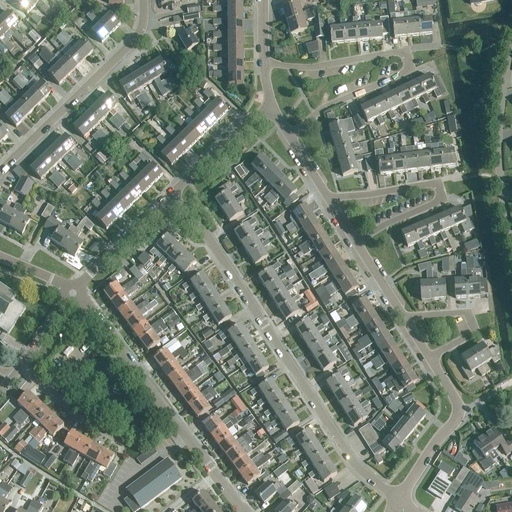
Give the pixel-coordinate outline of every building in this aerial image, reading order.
[(26,15),(36,6),(30,0),(20,0),(16,5),(26,15)] [(41,1),(41,0),(30,0),(36,6),(37,5),(47,16),(51,12),(44,6),(45,5),(41,1)] [(415,0),(417,9),(435,7),(434,0),(415,0)] [(379,16),(388,15),(387,2),(379,2),(379,16)] [(286,23),(313,15),(311,10),(304,13),(304,14),(301,15),(298,4),(282,9),(286,23)] [(188,15),(201,12),(199,5),(187,8),(188,15)] [(107,10),(97,7),(95,12),(103,16),(106,13),(107,10)] [(228,21),(242,21),(242,8),(228,8),(228,21)] [(70,17),(79,27),(85,21),(76,12),(70,17)] [(418,21),(419,36),(432,35),(431,20),(423,21),(423,16),(421,16),(420,12),(415,12),(416,21),(418,21)] [(0,20),(0,23),(9,32),(19,43),(23,39),(16,33),(17,32),(13,28),(18,23),(8,13),(0,20)] [(93,24),(97,20),(90,13),(86,17),(93,24)] [(418,21),(416,21),(408,22),(408,13),(403,14),(404,23),(405,22),(407,38),(419,36),(418,21)] [(37,25),(42,22),(35,14),(31,18),(37,25)] [(184,22),(199,19),(198,14),(183,16),(184,22)] [(100,24),(111,35),(120,25),(110,15),(100,24)] [(313,15),(286,23),(290,36),(306,31),(303,21),(306,20),(307,22),(314,20),(313,15)] [(322,27),(321,15),(315,16),(315,19),(315,28),(314,28),(315,39),(325,38),(324,27),(322,27)] [(405,22),(404,23),(396,23),(395,15),(390,15),(391,24),(392,24),(394,39),(407,38),(405,22)] [(368,26),(369,41),(382,40),(381,25),(371,26),(370,17),(365,17),(366,26),(368,26)] [(368,26),(366,26),(358,27),(357,18),(353,19),(354,27),(355,27),(356,43),(369,41),(368,26)] [(355,27),(354,27),(346,28),(345,20),(340,20),(341,29),(342,29),(344,44),(356,43),(355,27)] [(228,34),(243,34),(242,21),(228,21),(228,34)] [(342,29),(341,29),(333,29),(332,21),(327,21),(328,34),(330,34),(331,45),(344,44),(342,29)] [(0,40),(2,39),(9,32),(0,23),(0,40)] [(101,44),(111,35),(100,24),(91,34),(101,44)] [(187,52),(197,46),(192,37),(198,33),(194,27),(188,31),(189,33),(179,39),(187,52)] [(35,44),(41,39),(33,31),(28,36),(35,44)] [(60,36),(84,61),(93,52),(83,42),(78,46),(64,32),(60,36)] [(228,47),(243,47),(243,34),(228,34),(228,47)] [(76,69),(84,61),(60,36),(56,39),(71,53),(66,58),(76,69)] [(7,42),(3,45),(10,53),(13,49),(7,42)] [(310,52),(319,50),(318,42),(308,44),(310,52)] [(228,60),(243,60),(243,47),(228,47),(228,60)] [(76,69),(66,58),(61,63),(55,57),(47,49),(43,52),(67,77),(76,69)] [(59,86),(67,77),(43,52),(39,56),(48,65),(53,70),(48,75),(59,86)] [(33,66),(39,61),(33,54),(27,60),(33,66)] [(150,66),(158,80),(175,69),(169,61),(163,65),(160,60),(150,66)] [(228,73),(243,73),(243,60),(228,60),(228,73)] [(161,83),(158,80),(150,66),(141,72),(149,86),(154,82),(163,97),(167,94),(161,83)] [(143,89),(149,86),(141,72),(130,79),(138,92),(141,96),(140,96),(147,107),(152,104),(143,89)] [(243,73),(228,73),(228,86),(243,86),(243,73)] [(17,78),(26,87),(30,83),(21,74),(17,78)] [(430,79),(429,76),(417,82),(424,96),(426,95),(433,92),(437,99),(441,97),(440,94),(444,92),(437,76),(430,79)] [(171,77),(165,81),(168,86),(172,91),(177,87),(174,82),(171,77)] [(203,90),(207,84),(197,77),(193,84),(203,90)] [(22,90),(26,87),(17,78),(13,81),(22,90)] [(134,95),(138,92),(130,79),(119,86),(127,99),(134,95)] [(161,83),(167,94),(172,91),(165,81),(161,83)] [(430,102),(426,95),(424,96),(417,82),(406,87),(413,101),(415,100),(422,97),(425,104),(430,102)] [(31,92),(42,103),(50,94),(40,84),(31,92)] [(419,108),(415,100),(413,101),(406,87),(395,93),(401,107),(403,106),(410,102),(414,110),(419,108)] [(33,111),(23,101),(18,105),(4,91),(0,94),(9,103),(14,109),(25,120),(33,111)] [(208,111),(218,121),(227,112),(206,91),(203,94),(209,101),(209,102),(213,106),(208,111)] [(33,111),(42,103),(31,92),(23,101),(33,111)] [(138,92),(134,95),(143,109),(147,107),(140,96),(141,96),(138,92)] [(407,113),(403,106),(401,107),(395,93),(383,98),(390,112),(392,111),(399,108),(402,115),(407,113)] [(16,128),(25,120),(14,109),(9,103),(0,94),(0,101),(5,107),(6,106),(11,112),(6,118),(16,128)] [(99,103),(109,114),(118,106),(108,95),(99,103)] [(396,119),(392,111),(390,112),(383,98),(372,104),(379,118),(381,117),(388,113),(391,120),(396,119)] [(200,110),(204,106),(198,99),(193,103),(200,110)] [(101,122),(109,114),(99,103),(90,112),(101,122)] [(384,124),(381,117),(379,118),(372,104),(360,109),(367,123),(377,119),(380,126),(384,124)] [(195,116),(188,109),(184,113),(191,120),(195,116)] [(209,130),(218,121),(208,111),(198,120),(209,130)] [(92,131),(101,122),(90,112),(82,120),(92,131)] [(365,127),(360,116),(353,120),(358,131),(365,127)] [(182,129),(186,124),(179,117),(175,122),(182,129)] [(450,135),(456,134),(454,117),(447,118),(450,135)] [(119,130),(122,127),(113,118),(110,121),(119,130)] [(83,139),(92,131),(82,120),(73,129),(83,139)] [(199,139),(209,130),(198,120),(189,129),(199,139)] [(347,137),(346,134),(344,127),(352,125),(351,120),(343,122),(343,124),(328,128),(332,141),(347,137)] [(0,143),(8,136),(5,133),(8,130),(1,122),(0,123),(0,143)] [(173,138),(177,134),(170,127),(165,131),(173,138)] [(190,149),(199,139),(189,129),(180,138),(190,149)] [(96,135),(105,144),(109,140),(100,130),(96,135)] [(350,149),(350,147),(347,139),(356,137),(355,132),(346,134),(347,137),(332,141),(335,153),(350,149)] [(101,147),(105,144),(96,135),(93,138),(101,147)] [(163,147),(167,143),(160,136),(156,140),(163,147)] [(428,154),(426,155),(419,156),(417,144),(418,144),(417,139),(416,140),(416,136),(413,136),(414,148),(413,148),(414,156),(415,156),(417,171),(430,170),(428,154)] [(56,145),(79,169),(83,165),(70,152),(75,148),(64,137),(56,145)] [(180,158),(190,149),(180,138),(170,148),(180,158)] [(354,161),(353,159),(351,151),(359,149),(358,144),(350,147),(350,149),(335,153),(339,165),(354,161)] [(440,153),(442,168),(455,167),(453,151),(444,152),(443,144),(438,145),(439,153),(440,153)] [(75,172),(79,169),(56,145),(47,154),(58,164),(63,159),(75,172)] [(440,153),(439,153),(431,154),(430,146),(425,146),(426,155),(428,154),(430,170),(442,168),(440,153)] [(171,167),(180,158),(170,148),(161,157),(171,167)] [(415,156),(414,156),(406,157),(405,149),(400,149),(401,158),(403,158),(405,173),(417,171),(415,156)] [(403,158),(401,158),(394,159),(393,150),(388,151),(389,159),(390,159),(392,175),(405,173),(403,158)] [(390,159),(389,159),(383,160),(382,152),(375,153),(376,161),(378,161),(380,176),(392,175),(390,159)] [(102,165),(107,161),(100,153),(95,158),(102,165)] [(53,169),(58,164),(47,154),(39,162),(49,173),(52,176),(61,185),(66,181),(57,172),(56,172),(53,169)] [(145,165),(149,161),(142,154),(138,158),(145,165)] [(354,161),(339,165),(343,177),(357,173),(355,163),(363,161),(361,156),(353,159),(354,161)] [(248,188),(271,166),(263,157),(252,168),(257,173),(245,184),(248,188)] [(367,173),(374,171),(371,157),(364,159),(367,173)] [(40,181),(49,173),(39,162),(30,170),(40,181)] [(136,174),(139,170),(133,163),(128,167),(136,174)] [(143,174),(153,185),(162,176),(152,165),(143,174)] [(269,185),(280,175),(271,166),(248,188),(251,193),(263,180),(269,185)] [(240,179),(245,175),(239,167),(234,170),(240,179)] [(99,171),(93,176),(98,181),(103,175),(99,171)] [(126,183),(130,179),(124,172),(119,176),(126,183)] [(144,194),(153,185),(143,174),(133,184),(144,194)] [(268,203),(288,183),(280,175),(269,185),(273,190),(270,193),(264,199),(268,203)] [(58,188),(61,185),(52,176),(49,179),(58,188)] [(26,199),(30,193),(34,185),(22,178),(14,192),(26,199)] [(117,192),(121,188),(114,181),(110,185),(117,192)] [(235,204),(234,202),(230,196),(238,191),(235,187),(233,188),(230,183),(215,192),(219,199),(215,201),(222,212),(235,204)] [(288,183),(268,203),(271,207),(280,197),(285,203),(283,205),(288,210),(291,207),(298,201),(293,195),(297,192),(288,183)] [(134,203),(144,194),(133,184),(124,193),(134,203)] [(76,190),(73,186),(68,191),(71,195),(76,190)] [(4,188),(0,200),(9,202),(12,191),(4,188)] [(108,202),(112,197),(105,190),(100,195),(108,202)] [(125,212),(134,203),(124,193),(115,202),(125,212)] [(235,204),(222,212),(229,223),(242,215),(237,206),(244,201),(242,198),(234,202),(235,204)] [(95,199),(91,203),(98,210),(102,207),(102,206),(95,199)] [(115,222),(125,212),(115,202),(105,211),(115,222)] [(0,223),(9,229),(21,208),(16,205),(12,212),(5,208),(0,217),(0,223)] [(47,221),(54,209),(48,205),(41,217),(47,221)] [(298,226),(300,225),(313,217),(306,207),(293,215),(291,217),(290,220),(292,224),(285,228),(288,232),(298,226)] [(21,208),(9,229),(22,236),(29,222),(20,217),(21,214),(23,216),(26,210),(21,208)] [(470,208),(461,212),(460,209),(448,214),(454,228),(456,227),(460,225),(464,234),(473,230),(470,208)] [(96,220),(106,231),(115,222),(105,211),(96,220)] [(459,235),(456,227),(454,228),(448,214),(436,219),(442,233),(444,232),(451,229),(454,237),(459,235)] [(306,235),(319,227),(313,217),(300,225),(298,226),(288,232),(291,237),(302,229),(306,235)] [(61,225),(50,218),(43,229),(54,236),(61,225)] [(74,258),(83,245),(76,240),(77,238),(81,233),(85,227),(90,232),(95,227),(86,218),(81,223),(76,230),(63,250),(74,258)] [(448,240),(444,232),(442,233),(436,219),(425,224),(431,238),(433,237),(440,234),(443,242),(448,240)] [(254,237),(253,235),(249,229),(256,224),(254,220),(246,225),(246,226),(234,234),(241,245),(254,237)] [(280,237),(286,234),(279,223),(273,227),(280,237)] [(436,245),(433,237),(431,238),(425,224),(413,229),(419,243),(421,242),(428,239),(431,247),(436,245)] [(63,250),(76,230),(71,227),(66,234),(60,229),(51,243),(63,250)] [(301,253),(326,237),(319,227),(306,235),(310,241),(298,248),(301,253)] [(425,250),(421,242),(419,243),(413,229),(401,234),(407,248),(417,244),(420,252),(425,250)] [(261,247),(260,246),(256,239),(263,235),(260,231),(253,235),(254,237),(241,245),(248,256),(261,247)] [(166,257),(176,246),(167,237),(157,248),(156,247),(149,254),(153,257),(159,250),(165,256),(166,257)] [(301,253),(297,255),(299,259),(315,250),(319,256),(332,247),(326,237),(313,245),(301,253)] [(468,252),(482,247),(479,239),(465,245),(468,252)] [(261,247),(248,256),(255,267),(268,258),(263,249),(270,245),(267,241),(260,246),(261,247)] [(175,266),(186,254),(176,246),(166,257),(165,256),(159,263),(162,266),(168,259),(174,264),(175,266)] [(314,273),(338,257),(332,247),(319,256),(323,261),(311,269),(314,273)] [(428,257),(425,250),(420,252),(418,252),(421,260),(428,257)] [(144,268),(145,266),(151,261),(144,254),(137,261),(144,268)] [(175,266),(174,264),(168,271),(170,274),(177,267),(185,274),(195,263),(186,254),(175,266)] [(332,276),(345,268),(338,257),(314,273),(309,276),(312,281),(314,280),(316,282),(327,274),(326,273),(329,271),(332,276)] [(277,281),(277,280),(272,273),(280,268),(278,264),(269,270),(270,271),(258,279),(265,290),(277,281)] [(433,301),(431,274),(431,270),(429,264),(417,267),(419,273),(426,271),(427,284),(420,284),(421,302),(433,301)] [(284,275),(292,270),(289,266),(282,271),(284,275)] [(455,300),(467,299),(466,266),(461,266),(461,272),(460,272),(461,281),(454,282),(455,300)] [(466,266),(467,299),(480,298),(478,280),(471,280),(471,272),(470,266),(466,266)] [(129,272),(135,279),(138,283),(143,278),(134,267),(129,272)] [(339,286),(351,278),(345,268),(332,276),(336,282),(324,289),(323,287),(315,292),(319,299),(327,294),(339,286)] [(285,292),(284,291),(279,284),(287,279),(288,280),(296,275),(292,270),(284,275),(277,280),(277,281),(265,290),(272,300),(285,292)] [(431,274),(433,301),(445,300),(444,282),(437,283),(437,274),(431,274)] [(197,294),(210,286),(203,275),(191,283),(190,282),(182,287),(184,291),(192,286),(196,293),(197,294)] [(327,294),(319,299),(323,306),(331,300),(329,298),(341,290),(348,301),(357,296),(354,291),(358,288),(351,278),(339,286),(327,294)] [(138,283),(135,279),(120,291),(112,280),(104,286),(108,291),(104,294),(111,304),(135,286),(138,283)] [(0,329),(8,335),(25,309),(13,301),(16,296),(0,285),(0,329)] [(118,314),(131,305),(127,299),(138,290),(135,286),(111,304),(118,314)] [(204,305),(217,297),(210,286),(197,294),(196,293),(189,298),(191,302),(199,297),(203,304),(204,305)] [(291,303),(290,301),(286,294),(294,289),(291,286),(284,291),(285,292),(272,300),(278,311),(291,303)] [(307,300),(312,296),(309,291),(303,294),(307,300)] [(291,303),(278,311),(285,322),(298,313),(293,305),(301,300),(298,296),(290,301),(291,303)] [(211,316),(224,308),(217,297),(204,305),(203,304),(196,309),(198,313),(206,308),(210,314),(211,316)] [(359,319),(372,310),(366,301),(361,303),(358,298),(350,304),(356,315),(345,322),(347,326),(359,319)] [(126,323),(150,306),(147,301),(135,310),(131,305),(118,314),(126,323)] [(304,308),(308,313),(312,311),(319,307),(315,301),(304,308)] [(133,333),(146,324),(141,318),(158,306),(155,302),(150,306),(126,323),(133,333)] [(211,316),(210,314),(203,319),(205,323),(213,318),(218,327),(231,318),(224,308),(211,316)] [(366,329),(378,321),(372,310),(359,319),(347,326),(350,330),(362,323),(366,329)] [(315,332),(314,331),(310,324),(318,319),(315,316),(307,321),(308,322),(295,330),(302,340),(315,332)] [(170,330),(181,323),(177,317),(166,325),(170,330)] [(343,320),(335,325),(339,331),(347,326),(345,322),(343,320)] [(140,343),(164,325),(161,321),(150,329),(146,324),(133,333),(140,343)] [(360,347),(385,331),(378,321),(366,329),(369,335),(357,342),(360,347)] [(164,325),(140,343),(148,353),(160,344),(156,338),(167,329),(164,325)] [(235,345),(248,337),(241,326),(228,334),(228,333),(220,338),(222,342),(230,337),(234,344),(235,345)] [(322,343),(321,341),(317,335),(324,330),(322,326),(314,331),(315,332),(302,340),(309,351),(322,343)] [(214,333),(211,328),(201,335),(204,340),(214,333)] [(378,349),(391,341),(385,331),(360,347),(363,351),(375,344),(378,349)] [(242,356),(254,348),(248,337),(235,345),(234,344),(226,349),(229,353),(237,348),(241,355),(242,356)] [(329,354),(328,352),(324,345),(331,340),(329,337),(321,341),(322,343),(309,351),(316,362),(329,354)] [(373,367),(398,351),(391,341),(378,349),(382,355),(371,362),(373,367)] [(337,349),(338,351),(346,363),(352,360),(342,345),(337,349)] [(471,352),(486,375),(491,372),(486,365),(491,361),(494,365),(500,361),(497,357),(499,356),(497,347),(493,350),(492,349),(486,353),(482,346),(471,352)] [(338,351),(337,349),(336,347),(328,352),(329,354),(316,362),(323,373),(336,364),(330,356),(338,351)] [(161,371),(173,361),(180,356),(185,352),(182,348),(170,357),(166,352),(154,361),(161,371)] [(248,367),(261,358),(254,348),(242,356),(241,355),(233,360),(236,363),(243,358),(248,365),(248,367)] [(391,370),(404,361),(398,351),(373,367),(376,371),(387,364),(391,370)] [(482,378),(486,375),(471,352),(461,359),(466,366),(461,369),(469,381),(474,378),(471,374),(477,371),(482,378)] [(248,367),(248,365),(240,370),(242,374),(250,369),(256,377),(268,369),(261,358),(248,367)] [(168,380),(180,371),(173,361),(161,371),(168,380)] [(386,387),(411,372),(404,361),(391,370),(395,375),(384,383),(386,387)] [(176,390),(200,372),(197,368),(184,376),(180,371),(168,380),(176,390)] [(346,387),(345,385),(341,379),(349,374),(346,370),(338,375),(339,376),(326,385),(333,396),(346,387)] [(374,377),(370,370),(365,373),(369,380),(374,377)] [(183,400),(195,391),(191,386),(198,380),(203,376),(200,372),(176,390),(183,400)] [(411,372),(386,387),(389,391),(395,388),(399,394),(404,390),(417,382),(411,372)] [(266,401),(278,392),(271,381),(259,390),(258,389),(251,394),(254,398),(261,393),(265,399),(266,401)] [(353,398),(352,396),(348,390),(355,385),(353,381),(345,385),(346,387),(333,396),(340,406),(353,398)] [(209,395),(214,391),(211,387),(199,396),(195,391),(183,400),(190,410),(209,395)] [(217,410),(225,404),(236,395),(232,390),(221,398),(213,404),(217,410)] [(209,395),(190,410),(198,420),(210,410),(205,404),(217,396),(214,391),(209,395)] [(272,411),(285,403),(278,392),(266,401),(265,399),(258,404),(260,408),(267,403),(271,410),(272,411)] [(360,408),(359,407),(355,401),(363,396),(360,392),(352,396),(353,398),(340,406),(347,417),(360,408)] [(17,423),(37,402),(28,393),(17,405),(22,410),(13,419),(17,423)] [(391,405),(394,401),(398,399),(395,394),(385,400),(389,407),(391,405)] [(413,400),(410,394),(401,400),(404,406),(413,400)] [(382,408),(376,399),(371,402),(377,411),(382,408)] [(405,417),(417,427),(425,418),(422,415),(426,410),(417,403),(413,408),(409,413),(394,401),(391,405),(397,411),(402,415),(405,417)] [(35,422),(46,410),(37,402),(17,423),(18,425),(21,427),(30,417),(35,422)] [(279,422),(292,414),(285,403),(272,411),(271,410),(264,415),(267,419),(274,414),(278,421),(279,422)] [(360,408),(347,417),(354,428),(367,419),(362,412),(370,407),(367,403),(359,407),(360,408)] [(394,414),(397,411),(391,405),(389,407),(388,409),(394,414)] [(44,430),(54,419),(46,410),(35,422),(40,426),(36,430),(35,429),(28,436),(34,440),(44,430)] [(279,422),(278,421),(271,426),(272,427),(273,429),(281,424),(285,431),(286,433),(287,432),(299,424),(292,414),(279,422)] [(211,438),(235,419),(232,415),(220,424),(216,418),(204,428),(211,438)] [(410,436),(417,427),(405,417),(402,415),(399,419),(402,421),(398,427),(410,436)] [(54,419),(44,430),(34,440),(40,446),(47,439),(45,437),(48,434),(53,438),(63,427),(54,419)] [(223,444),(231,438),(226,432),(238,423),(235,419),(211,438),(218,447),(223,444)] [(376,423),(383,429),(386,425),(379,420),(376,423)] [(379,433),(383,429),(376,423),(372,427),(379,433)] [(0,438),(1,439),(10,429),(4,424),(0,428),(0,438)] [(361,437),(373,431),(369,425),(358,432),(361,437)] [(7,445),(19,432),(13,427),(1,440),(7,445)] [(402,446),(410,436),(398,427),(394,431),(390,428),(386,433),(402,446)] [(484,437),(493,451),(499,447),(503,451),(502,451),(506,457),(511,452),(511,442),(511,441),(505,445),(494,430),(484,437)] [(365,442),(376,436),(373,431),(361,437),(365,442)] [(303,451),(316,443),(309,432),(305,434),(296,441),(295,440),(288,445),(290,448),(297,443),(302,450),(303,451)] [(402,446),(386,433),(386,432),(382,436),(387,440),(382,445),(394,455),(402,446)] [(74,453),(82,439),(71,433),(64,447),(71,451),(67,457),(66,457),(62,462),(67,465),(71,460),(71,459),(74,453)] [(245,443),(250,439),(246,434),(235,444),(231,438),(223,444),(218,447),(226,457),(238,448),(245,443)] [(280,434),(272,440),(275,445),(284,439),(280,434)] [(368,447),(379,441),(376,436),(365,442),(368,447)] [(493,462),(499,458),(493,451),(484,437),(473,444),(477,450),(472,454),(484,472),(494,465),(493,462)] [(85,459),(93,445),(82,439),(74,453),(71,459),(71,460),(67,465),(72,468),(79,456),(85,459)] [(226,457),(233,467),(245,458),(252,452),(248,447),(253,443),(250,439),(245,443),(238,448),(226,457)] [(371,452),(382,445),(379,441),(368,447),(371,452)] [(21,444),(14,451),(20,455),(20,454),(27,447),(22,442),(22,443),(21,444)] [(309,462),(323,454),(316,443),(303,451),(302,450),(294,455),(297,459),(304,454),(308,461),(309,462)] [(88,478),(103,451),(93,445),(85,459),(91,463),(87,470),(87,469),(83,475),(88,478)] [(382,445),(371,452),(375,458),(385,450),(382,445)] [(38,469),(46,458),(28,447),(20,456),(38,469)] [(141,466),(157,454),(152,448),(136,460),(141,466)] [(103,451),(88,478),(93,480),(96,475),(100,468),(106,471),(103,476),(109,480),(116,468),(110,464),(114,458),(103,451)] [(240,476),(264,458),(261,454),(249,463),(245,458),(233,467),(240,476)] [(316,473),(330,464),(323,454),(309,462),(308,461),(301,465),(304,470),(311,465),(316,471),(316,473)] [(465,468),(468,462),(463,459),(462,456),(458,454),(454,461),(465,468)] [(47,472),(56,461),(49,456),(41,467),(47,472)] [(257,480),(260,484),(270,476),(266,472),(260,477),(256,471),(271,460),(268,456),(264,458),(252,467),(240,476),(248,486),(257,480)] [(15,461),(10,467),(16,472),(21,467),(15,461)] [(141,510),(181,480),(167,461),(126,491),(131,497),(124,502),(131,511),(136,511),(140,509),(141,510)] [(316,473),(316,471),(308,476),(311,480),(318,475),(323,484),(336,475),(330,464),(316,473)] [(278,480),(288,471),(284,466),(273,473),(278,480)] [(462,486),(471,473),(463,468),(455,481),(462,486)] [(25,489),(28,485),(33,476),(27,473),(19,486),(25,489)] [(441,500),(450,485),(444,481),(446,477),(440,473),(428,492),(441,500)] [(471,473),(462,486),(460,489),(465,492),(454,509),(459,511),(470,511),(477,501),(470,496),(473,489),(478,492),(481,487),(485,489),(488,485),(479,479),(480,478),(471,473)] [(292,496),(302,487),(297,482),(287,491),(292,496)] [(272,488),(268,484),(255,495),(264,505),(276,493),(281,489),(277,484),(272,488)] [(326,495),(336,489),(333,484),(323,490),(326,495)] [(28,485),(25,489),(19,499),(25,503),(30,495),(30,496),(34,489),(28,485)] [(8,486),(0,497),(0,511),(5,511),(10,506),(4,502),(6,498),(13,489),(8,486)] [(336,489),(326,495),(330,500),(340,494),(336,489)] [(346,492),(336,500),(340,502),(341,501),(344,504),(350,496),(346,492)] [(199,511),(200,511),(211,503),(203,494),(192,503),(196,508),(199,511)] [(496,511),(511,511),(511,498),(511,499),(511,505),(496,508),(496,511)] [(346,508),(350,511),(363,511),(366,509),(354,499),(348,507),(344,504),(341,501),(340,502),(338,505),(344,510),(346,508)] [(32,511),(37,504),(32,501),(26,511),(21,511),(19,511),(18,511),(32,511)] [(293,511),(298,506),(294,502),(289,507),(285,503),(276,511),(294,511),(293,511)] [(218,511),(211,503),(200,511),(218,511)]
